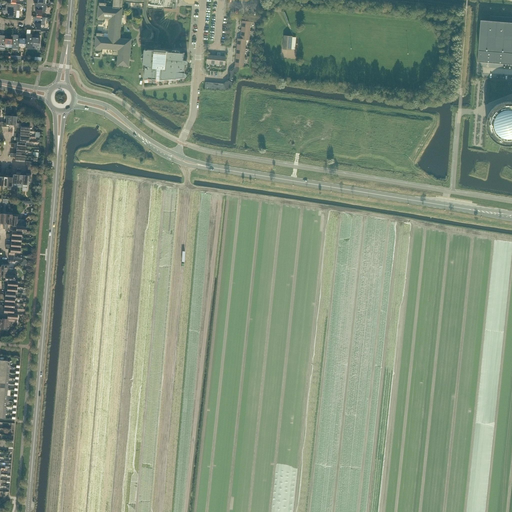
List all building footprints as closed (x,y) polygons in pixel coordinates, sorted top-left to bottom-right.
[(97,33),(96,36),(95,48),(95,51),(100,52),(102,52),(103,49),(103,48),(109,49),(113,49),(112,56),(118,56),(118,66),(129,67),(129,61),(128,61),(128,60),(129,60),(131,45),(128,45),(128,39),(120,38),(121,24),(122,24),(122,15),(122,8),(123,0),(125,0),(124,1),(126,2),(126,1),(131,1),(136,2),(137,2),(136,0),(113,0),(113,7),(106,7),(107,3),(106,3),(104,3),(99,3),(99,6),(98,18),(98,21),(103,22),(105,22),(105,19),(110,19),(109,37),(104,37),(104,34),(102,33),(97,33)] [(136,0),(137,2),(138,2),(143,2),(142,0),(144,0),(144,10),(144,13),(144,16),(145,19),(146,22),(148,25),(151,28),(153,30),(156,31),(155,42),(145,41),(145,45),(145,46),(145,49),(155,50),(155,49),(157,49),(158,43),(158,41),(159,33),(159,31),(159,29),(156,28),(154,26),(151,24),(149,22),(148,19),(147,16),(146,13),(146,10),(147,7),(147,0),(150,0),(150,5),(164,6),(167,6),(174,7),(177,7),(177,6),(177,0),(136,0)] [(11,3),(7,3),(6,8),(3,8),(3,10),(8,11),(8,17),(16,17),(16,11),(20,11),(20,4),(16,4),(11,3)] [(37,3),(35,3),(35,11),(37,11),(36,17),(41,17),(42,11),(46,12),(46,4),(43,4),(37,3)] [(511,17),(490,16),(490,21),(481,20),(477,62),(511,64),(511,17)] [(36,17),(34,17),(33,24),(36,24),(35,30),(40,31),(41,25),(44,25),(45,17),(41,17),(36,17)] [(250,31),(251,22),(242,21),(241,30),(250,31)] [(249,40),(250,31),(241,30),(241,39),(246,40),(249,40)] [(7,39),(7,37),(0,35),(0,49),(5,50),(5,44),(12,44),(13,39),(12,39),(7,39)] [(20,38),(20,36),(13,35),(12,39),(13,39),(12,44),(12,49),(18,49),(19,43),(26,44),(26,39),(20,38)] [(34,37),(34,35),(26,35),(26,39),(26,44),(25,48),(32,49),(33,42),(39,43),(40,38),(34,37)] [(291,50),(292,36),(284,36),(283,49),(291,50)] [(241,39),(238,39),(237,48),(245,49),(246,40),(241,39)] [(245,58),(245,49),(237,48),(236,57),(245,58)] [(145,49),(143,69),(148,70),(148,71),(145,71),(144,83),(145,83),(145,81),(148,81),(148,82),(157,83),(157,79),(160,79),(160,80),(161,80),(161,79),(164,80),(164,81),(169,81),(169,79),(172,79),(172,80),(176,80),(177,78),(180,78),(180,79),(184,79),(185,68),(186,60),(184,60),(184,55),(184,53),(157,50),(157,49),(155,49),(155,50),(145,49)] [(216,64),(217,56),(207,55),(207,63),(216,64)] [(225,65),(226,56),(217,56),(216,64),(225,65)] [(244,67),(245,58),(236,57),(235,66),(239,67),(244,67)] [(233,84),(234,83),(228,80),(224,84),(225,90),(226,90),(227,89),(228,89),(229,89),(230,88),(231,87),(232,86),(233,85),(233,84)] [(508,146),(511,145),(511,101),(510,101),(505,101),(501,102),(497,104),(494,107),(491,110),(489,113),(487,117),(486,121),(486,123),(487,127),(488,131),(489,134),(491,138),(494,140),(497,143),(501,144),(505,145),(508,146)] [(11,127),(12,116),(7,115),(6,122),(4,122),(3,126),(6,126),(6,124),(9,125),(9,127),(11,127)] [(30,126),(30,124),(19,123),(18,127),(21,128),(20,131),(29,131),(30,126)] [(365,134),(361,161),(372,161),(379,163),(386,163),(393,165),(401,166),(410,167),(420,159),(427,156),(428,156),(432,151),(439,148),(424,126),(418,132),(412,135),(407,140),(404,142),(397,140),(390,140),(383,138),(376,138),(365,134)] [(30,180),(31,170),(26,170),(26,173),(26,175),(23,175),(22,184),(27,184),(28,179),(30,180)] [(18,216),(12,216),(11,224),(11,226),(16,226),(20,223),(20,219),(17,219),(18,216)] [(24,226),(24,224),(20,223),(16,226),(16,231),(22,232),(26,232),(26,227),(24,226)] [(9,273),(9,272),(9,268),(9,266),(1,265),(1,266),(0,275),(5,275),(9,273)] [(13,276),(13,273),(9,273),(5,275),(5,281),(8,281),(15,281),(15,276),(13,276)] [(13,314),(8,313),(7,318),(10,322),(14,322),(14,319),(17,320),(17,314),(13,314)] [(10,322),(7,318),(2,318),(2,319),(1,328),(7,328),(7,326),(10,326),(10,322)]
